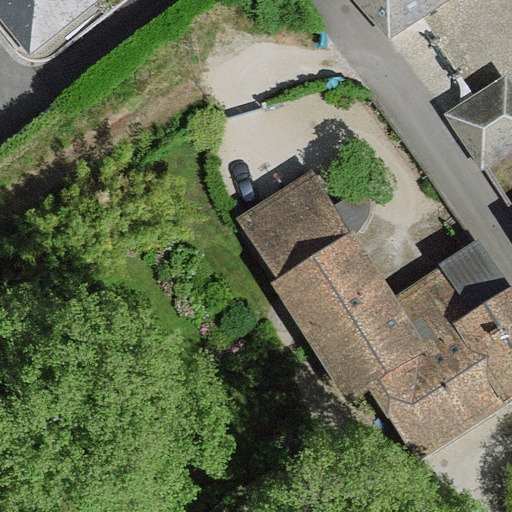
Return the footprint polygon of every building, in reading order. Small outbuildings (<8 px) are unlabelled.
[(0,0),(0,12),(29,49),(90,0),(0,0)] [(356,0),(393,44),(427,21),(454,3),(451,0),(356,0)] [(511,87),(508,81),(481,99),(450,118),(485,168),(511,150),(511,87)] [(315,104),(278,127),(294,152),(330,130),(315,104)] [(307,325),(373,283),(350,241),(333,210),(316,180),(244,227),(307,325)] [(367,189),(333,210),(350,241),(363,228),(370,214),(371,201),(367,189)] [(511,292),(483,251),(446,273),(476,316),(511,293),(511,292)] [(392,308),(420,352),(463,325),(476,316),(446,273),(392,308)] [(420,352),(392,308),(376,281),(373,283),(307,325),(356,402),(374,390),(422,356),(420,352)] [(511,293),(476,316),(463,325),(509,400),(511,398),(511,293)] [(418,460),(509,400),(463,325),(420,352),(422,356),(374,390),(418,460)]
